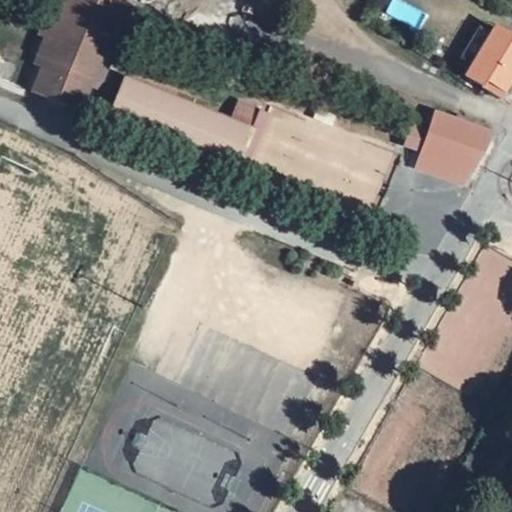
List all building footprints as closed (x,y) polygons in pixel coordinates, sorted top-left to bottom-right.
[(44,67),(34,92),(50,98),(57,82),(71,87),(64,104),(80,111),(90,86),(94,77),(101,80),(109,63),(121,32),(131,8),(121,5),(123,0),(105,0),(102,8),(90,3),(90,0),(61,0),(59,7),(47,37),(40,55),(48,58),(44,67)] [(90,0),(90,3),(102,8),(105,0),(90,0)] [(47,37),(59,7),(53,4),(45,23),(40,35),(47,37)] [(495,29),(466,78),(483,87),(486,82),(492,85),(488,91),(488,92),(499,99),(511,77),(511,39),(505,35),(495,29)] [(122,50),(128,35),(121,32),(109,63),(115,65),(119,57),(120,53),(122,50)] [(44,67),(48,58),(40,55),(36,64),(44,67)] [(101,80),(94,77),(90,86),(98,89),(101,80)] [(231,122),(122,77),(105,118),(244,174),(260,134),(252,131),(260,111),(239,102),(231,122)] [(64,104),(71,87),(57,82),(50,98),(64,104)] [(488,91),(492,85),(486,82),(483,87),(488,91)] [(336,116),(318,108),(314,117),(333,125),(336,116)] [(421,125),(427,127),(431,114),(426,112),(421,125)] [(471,174),(493,134),(432,113),(431,114),(427,127),(425,133),(410,131),(409,136),(409,139),(413,140),(422,141),(419,150),(410,147),(408,152),(421,157),(471,174)] [(422,141),(413,140),(410,147),(419,150),(422,141)] [(417,169),(463,185),(471,174),(421,157),(417,169)]
